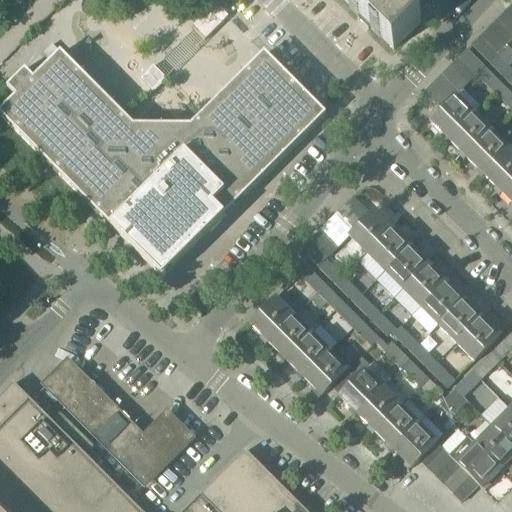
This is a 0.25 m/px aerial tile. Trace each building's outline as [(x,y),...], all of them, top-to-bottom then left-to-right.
[(397,0),(340,0),(392,51),(420,23),(419,22),(397,0)] [(207,13),(220,26),(227,19),(214,6),(207,13)] [(204,42),(220,26),(207,13),(191,29),(204,42)] [(511,38),(511,21),(505,14),(496,23),(511,38)] [(505,48),(511,40),(511,38),(496,23),(488,31),(505,48)] [(496,57),(505,48),(488,31),(479,40),(496,57)] [(496,57),(479,40),(471,48),(488,65),(496,57)] [(50,64),(60,55),(51,46),(24,73),(33,81),(50,64)] [(467,52),(458,61),(476,78),(484,70),(467,52)] [(264,56),(255,64),(189,130),(134,130),(60,55),(50,64),(33,81),(24,73),(6,92),(15,100),(0,115),(0,119),(108,227),(122,242),(162,281),(201,243),(225,218),(255,188),(325,118),(272,65),(264,56)] [(488,65),(500,77),(508,69),(496,57),(488,65)] [(458,61),(450,69),(467,87),(476,78),(458,61)] [(145,75),(158,88),(165,81),(152,68),(145,75)] [(450,69),(441,78),(458,95),(467,87),(450,69)] [(484,70),(476,78),(488,90),(497,82),(484,70)] [(158,88),(145,75),(138,82),(151,95),(158,88)] [(441,78),(432,86),(450,103),(455,98),(458,95),(441,78)] [(424,95),(441,112),(450,103),(432,86),(424,95)] [(511,102),(511,97),(503,88),(495,96),(507,108),(511,102)] [(430,125),(447,142),(457,132),(473,116),(455,98),(450,103),(441,112),(439,114),(429,124),(430,125)] [(447,142),(465,160),(475,150),(491,134),(473,116),(457,132),(447,142)] [(465,160),(483,178),(493,168),(509,152),(491,134),(475,150),(465,160)] [(483,178),(500,195),(511,185),(511,183),(511,155),(509,152),(493,168),(483,178)] [(500,195),(511,206),(511,183),(511,185),(500,195)] [(361,226),(369,217),(352,200),(344,209),(361,226)] [(335,217),(352,234),(358,229),(361,226),(344,209),(335,217)] [(348,239),(366,257),(376,247),(392,231),(374,214),(375,213),(374,212),(369,217),(361,226),(358,229),(352,234),(348,239)] [(344,243),(348,239),(352,234),(335,217),(327,226),(344,243)] [(336,251),(344,243),(327,226),(318,234),(336,251)] [(366,257),(384,275),(394,264),(409,249),(392,231),(376,247),(366,257)] [(325,262),(336,251),(318,234),(300,252),(317,270),(325,262)] [(384,275),(402,292),(412,282),(427,267),(409,249),(394,264),(384,275)] [(317,270),(329,282),(337,274),(325,262),(317,270)] [(402,292),(420,311),(430,300),(445,285),(427,267),(412,282),(402,292)] [(306,269),(299,277),(310,289),(318,281),(306,269)] [(335,288),(347,300),(355,292),(343,280),(335,288)] [(420,311),(437,328),(447,318),(463,302),(445,285),(430,300),(420,311)] [(336,299),(324,287),(316,295),(328,307),(336,299)] [(353,306),(365,318),(373,309),(361,297),(353,306)] [(250,327),(267,344),(276,334),(292,318),(275,301),(276,301),(275,300),(259,316),(249,326),(249,327),(250,327)] [(437,328),(455,346),(465,336),(481,320),(463,302),(447,318),(437,328)] [(354,317),(342,305),(334,313),(346,325),(354,317)] [(379,315),(370,324),(386,339),(394,331),(379,315)] [(267,344),(284,362),(294,352),(310,336),(292,318),(276,334),(267,344)] [(465,336),(455,346),(473,364),(484,354),(499,338),(481,320),(465,336)] [(372,335),(360,323),(352,331),(364,343),(372,335)] [(393,338),(404,349),(412,341),(401,330),(393,338)] [(284,362),(302,380),(312,370),(328,354),(310,336),(294,352),(284,362)] [(511,342),(508,339),(496,350),(504,358),(511,350),(511,342)] [(392,346),(388,351),(384,355),(396,367),(404,358),(392,346)] [(410,355),(422,367),(430,359),(418,347),(410,355)] [(321,398),(329,390),(331,389),(346,373),(328,354),(312,370),(302,380),(321,398)] [(490,356),(478,368),(486,376),(498,364),(490,356)] [(369,369),(360,359),(346,373),(355,382),(364,372),(365,373),(369,369)] [(421,376),(410,364),(402,372),(413,384),(421,376)] [(143,440),(81,378),(68,365),(44,389),(143,488),(191,440),(167,416),(143,440)] [(428,373),(440,385),(448,377),(436,365),(428,373)] [(338,399),(357,417),(367,407),(383,391),(365,373),(364,372),(355,382),(348,389),(338,399)] [(329,390),(338,399),(348,389),(355,382),(346,373),(331,389),(329,390)] [(472,374),(461,386),(469,394),(480,382),(472,374)] [(442,397),(427,382),(419,390),(434,405),(442,397)] [(138,511),(12,386),(0,398),(0,505),(6,511),(138,511)] [(357,417),(375,435),(384,425),(401,409),(383,391),(367,407),(357,417)] [(455,392),(446,401),(439,408),(451,421),(467,405),(455,392)] [(375,435),(391,452),(401,442),(418,426),(401,409),(384,425),(375,435)] [(504,442),(511,449),(511,414),(509,411),(491,429),(502,440),(504,442)] [(418,462),(426,471),(444,453),(436,445),(418,426),(401,442),(391,452),(410,471),(418,462)] [(484,457),(499,473),(511,460),(511,449),(504,442),(502,440),(491,429),(473,447),(484,457)] [(455,465),(461,470),(466,476),(469,479),(478,488),(481,491),(499,473),(484,457),(473,447),(466,440),(448,458),(452,462),(455,465)] [(302,511),(244,453),(185,511),(302,511)] [(426,471),(435,479),(452,462),(448,458),(444,453),(426,471)] [(435,479),(443,488),(461,470),(455,465),(452,462),(435,479)] [(443,488),(452,496),(469,479),(466,476),(461,470),(443,488)] [(469,479),(452,496),(461,505),(478,488),(469,479)]
